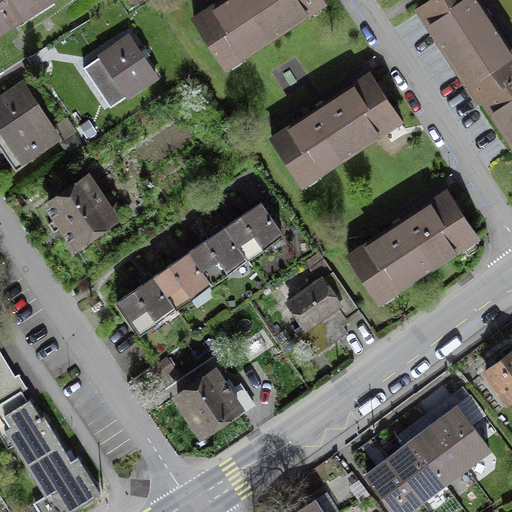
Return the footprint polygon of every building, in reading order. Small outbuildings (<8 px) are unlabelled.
[(0,0),(0,44),(73,0),(0,0)] [(322,15),(311,0),(212,0),(178,24),(219,84),(322,15)] [(511,58),(472,0),(420,0),(401,13),(511,177),(511,58)] [(150,83),(124,40),(88,63),(114,105),(150,83)] [(395,132),(357,77),(254,146),(292,202),(395,132)] [(62,142),(23,81),(0,96),(0,148),(15,172),(62,142)] [(106,223),(75,178),(32,208),(63,253),(106,223)] [(477,253),(440,195),(336,261),(374,319),(477,253)] [(269,239),(246,205),(102,303),(125,337),(269,239)] [(355,334),(317,280),(272,311),(310,365),(355,334)] [(166,329),(152,338),(159,348),(173,338),(166,329)] [(511,357),(506,348),(471,373),(496,408),(511,396),(511,357)] [(0,511),(0,407),(21,395),(0,357),(0,511)] [(174,375),(166,363),(150,373),(158,386),(174,375)] [(232,411),(203,368),(159,396),(188,440),(232,411)] [(22,400),(0,412),(0,438),(42,511),(66,511),(81,503),(22,400)] [(378,511),(394,511),(476,455),(444,410),(352,474),(378,511)] [(309,511),(299,497),(278,511),(309,511)]
